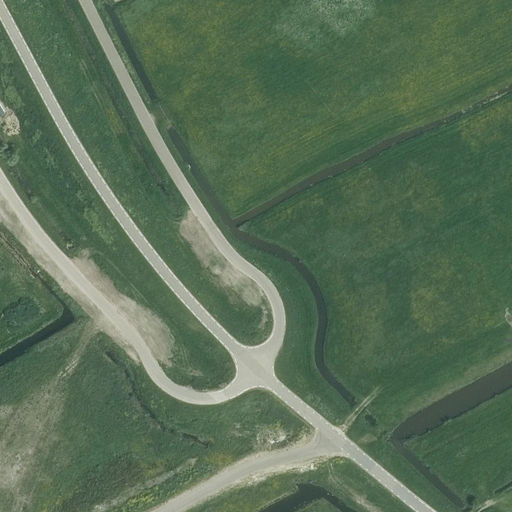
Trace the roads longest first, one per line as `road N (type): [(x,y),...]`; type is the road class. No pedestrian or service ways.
road 1 (unclassified): [(255,367),(165,274),(106,196),(0,8)]
road 2 (unclassified): [(84,0),(183,187),(225,249),(273,295),(275,340),(255,367)]
road 3 (tertiary): [(0,180),(167,387),(191,398),(218,396),(255,367)]
road 4 (tertiary): [(338,441),(249,465),(163,511)]
